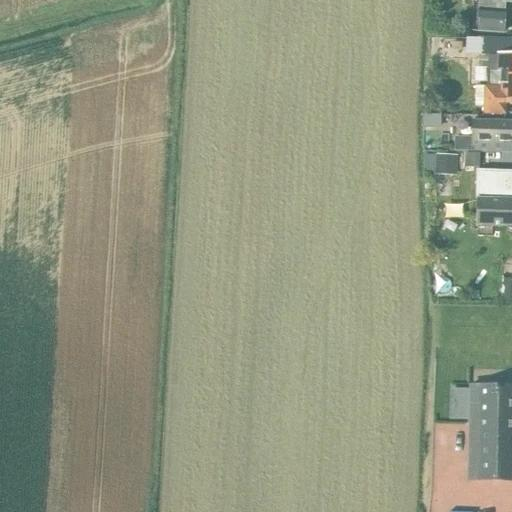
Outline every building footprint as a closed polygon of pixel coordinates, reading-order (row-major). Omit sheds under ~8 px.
[(478,0),(477,31),(483,31),(503,33),(504,11),(500,11),(502,2),(511,2),(511,0),(492,0),(490,0),(478,0)] [(463,38),(463,50),(464,50),(483,52),(483,55),(488,55),(498,56),(497,71),(487,71),(487,86),(484,86),(475,86),(475,106),(484,106),(483,114),(485,114),(505,115),(506,104),(511,104),(511,53),(511,54),(511,38),(483,37),(483,38),(465,38),(463,38)] [(511,121),(497,121),(472,121),(471,152),(471,153),(485,153),(485,152),(494,152),(494,142),(511,142),(511,121)] [(424,136),(423,150),(437,151),(437,142),(431,136),(424,136)] [(479,154),(466,153),(465,168),(479,168),(479,154)] [(436,154),(435,174),(456,175),(457,155),(436,154)] [(475,226),(511,226),(511,189),(511,190),(511,161),(491,161),(490,200),(476,199),(475,226)] [(511,279),(501,279),(501,302),(511,301),(511,279)] [(511,481),(511,386),(481,386),(481,387),(470,387),(467,479),(478,479),(478,480),(511,481)]
